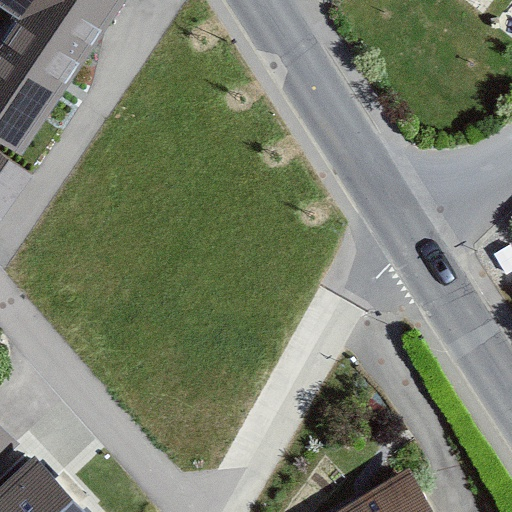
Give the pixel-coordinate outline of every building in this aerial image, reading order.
[(0,126),(20,140),(112,0),(19,0),(0,29),(0,126)] [(32,174),(0,151),(0,216),(1,217),(32,174)] [(0,457),(19,439),(0,419),(0,457)] [(0,511),(93,511),(34,449),(0,481),(0,511)] [(440,511),(412,466),(336,511),(440,511)]
